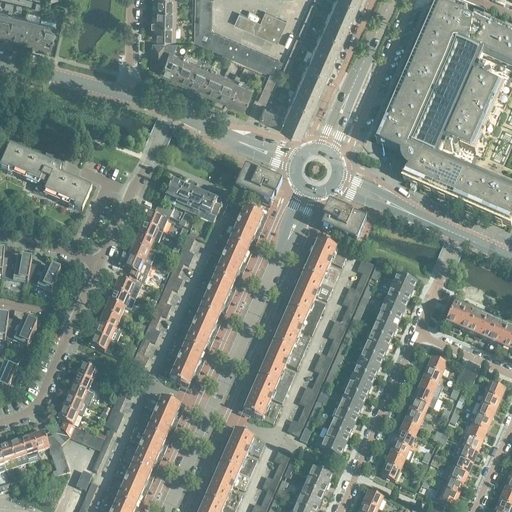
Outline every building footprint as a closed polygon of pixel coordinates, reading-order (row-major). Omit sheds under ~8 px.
[(175,8),(175,0),(154,0),(154,7),(153,7),(153,8),(154,8),(175,8)] [(334,0),(331,8),(332,9),(331,13),(329,12),(329,13),(315,43),(317,44),(315,48),(314,47),(309,57),(301,77),(301,78),(302,78),(301,82),(299,82),(296,90),(287,109),(280,105),(276,114),(264,108),(259,119),(279,128),(280,126),(300,135),(305,122),(307,123),(309,118),(307,118),(319,90),(321,91),(323,87),(321,86),(334,55),(336,56),(338,52),(336,51),(349,21),(351,21),(353,17),(351,16),(358,0),(334,0)] [(381,136),(377,145),(378,145),(403,156),(402,158),(402,160),(402,162),(403,165),(404,166),(405,168),(406,169),(408,170),(410,172),(404,180),(404,181),(412,185),(412,187),(411,186),(411,187),(414,188),(418,189),(418,187),(426,191),(425,192),(424,192),(428,194),(431,195),(431,193),(440,197),(439,199),(439,198),(439,199),(442,200),(445,201),(446,199),(454,203),(454,205),(453,205),(456,207),(460,208),(459,207),(460,206),(469,209),(468,211),(467,211),(470,213),(474,214),(474,212),(483,216),(482,217),(485,219),(488,220),(489,218),(497,222),(496,224),(496,223),(496,224),(499,225),(503,226),(502,226),(503,224),(511,228),(511,194),(504,191),(503,193),(500,191),(501,189),(490,185),(489,186),(486,185),(486,183),(476,178),(475,180),(472,179),(472,177),(461,172),(460,174),(457,173),(458,171),(447,166),(446,168),(443,166),(444,164),(438,162),(444,149),(447,150),(446,150),(453,153),(454,149),(455,149),(455,150),(455,151),(455,152),(455,153),(456,153),(457,154),(458,154),(459,153),(460,152),(460,151),(460,150),(460,149),(459,148),(460,147),(476,154),(504,88),(488,81),(489,80),(490,80),(491,80),(491,79),(492,79),(492,78),(493,77),(493,76),(492,76),(492,75),(491,75),(491,74),(490,74),(489,74),(488,75),(487,76),(487,75),(488,72),(482,69),(479,68),(485,55),(490,58),(491,56),(494,57),(494,59),(505,64),(506,62),(509,63),(508,65),(511,67),(511,30),(506,28),(507,28),(506,30),(490,23),(491,22),(491,21),(485,18),(484,19),(485,19),(484,21),(440,1),(436,9),(435,9),(435,8),(433,11),(432,15),(434,15),(427,31),(425,30),(423,33),(422,36),(423,36),(424,37),(418,51),(416,51),(417,50),(416,50),(414,53),(413,57),(414,57),(414,56),(416,57),(408,74),(406,73),(407,73),(406,73),(405,76),(403,79),(404,80),(404,79),(406,80),(402,87),(401,86),(399,89),(398,92),(398,93),(398,92),(400,93),(393,110),(391,109),(389,112),(388,115),(390,116),(384,130),(382,129),(380,132),(379,136),(379,135),(381,136)] [(175,38),(175,8),(154,8),(154,20),(152,20),(152,24),(152,25),(154,25),(154,37),(152,37),(152,38),(175,38)] [(20,41),(26,19),(0,12),(0,34),(4,35),(3,38),(4,38),(4,37),(8,38),(7,39),(8,39),(9,37),(20,39),(20,41)] [(255,21),(254,21),(250,32),(256,34),(260,36),(261,37),(261,36),(265,38),(265,39),(277,44),(286,22),(285,22),(281,20),(280,19),(280,20),(276,18),(265,13),(260,23),(259,23),(255,21)] [(236,19),(247,24),(250,19),(238,14),(238,15),(239,15),(237,19),(236,19)] [(55,26),(26,19),(20,41),(21,40),(33,42),(32,45),(33,45),(33,44),(37,45),(37,46),(38,44),(50,47),(49,48),(50,49),(54,33),(55,26)] [(245,30),(247,24),(236,19),(236,20),(234,24),(234,25),(245,30)] [(250,32),(254,21),(250,19),(247,24),(245,30),(250,32)] [(210,43),(214,33),(211,30),(211,29),(210,29),(200,28),(199,34),(199,44),(208,48),(210,43)] [(215,46),(220,35),(219,35),(215,34),(215,33),(214,33),(210,43),(215,46)] [(241,45),(241,44),(230,40),(225,38),(224,37),(224,38),(220,36),(220,35),(215,46),(220,48),(226,50),(231,53),(236,55),(242,57),(247,60),(252,49),(245,46),(245,47),(241,45)] [(161,70),(169,52),(165,51),(165,47),(152,47),(151,66),(161,70)] [(252,62),(256,51),(252,50),(252,49),(247,60),(252,62)] [(257,64),(262,53),(261,53),(261,54),(257,52),(257,51),(256,51),(252,62),(257,64)] [(169,52),(161,70),(159,73),(160,73),(160,72),(172,77),(171,79),(171,78),(173,79),(175,80),(175,81),(176,79),(188,84),(187,85),(196,64),(169,52)] [(262,66),(267,56),(262,54),(262,53),(257,64),(262,66)] [(268,69),(272,58),(268,56),(267,56),(262,66),(268,69)] [(277,76),(283,63),(277,60),(277,61),(273,59),(273,58),(272,58),(268,69),(266,72),(277,76)] [(215,97),(224,76),(210,70),(212,65),(208,64),(206,68),(196,64),(187,85),(188,84),(199,89),(198,91),(199,91),(199,90),(203,92),(202,93),(203,93),(204,91),(215,96),(214,97),(215,97)] [(252,88),(237,82),(224,76),(215,97),(215,96),(227,101),(226,103),(230,104),(230,105),(231,103),(243,108),(242,109),(242,110),(252,88)] [(62,171),(63,166),(65,160),(46,155),(44,162),(10,147),(0,168),(0,170),(8,174),(9,171),(38,184),(37,186),(37,187),(35,193),(44,197),(45,197),(44,196),(45,194),(75,207),(73,210),(82,214),(82,213),(92,190),(59,176),(61,170),(62,171)] [(235,191),(234,192),(235,192),(234,193),(235,193),(234,193),(235,193),(235,194),(236,194),(242,196),(242,197),(243,197),(248,199),(249,200),(255,202),(256,203),(262,205),(262,206),(262,205),(268,208),(269,209),(269,208),(270,209),(270,208),(271,208),(271,207),(274,201),(274,200),(277,194),(277,195),(277,194),(279,188),(280,188),(280,187),(280,186),(279,185),(278,185),(272,182),(273,182),(272,182),(266,180),(266,179),(265,179),(259,177),(259,176),(258,176),(253,174),(252,173),(246,171),(245,170),(245,171),(244,170),(244,171),(244,170),(244,171),(243,171),(243,172),(241,178),(240,178),(240,179),(238,184),(237,185),(235,191)] [(177,201),(183,186),(179,184),(174,182),(172,182),(166,197),(177,201)] [(188,206),(194,191),(190,189),(190,188),(185,186),(185,187),(183,186),(177,201),(188,206)] [(197,216),(205,196),(205,194),(200,192),(199,193),(194,191),(188,206),(186,211),(197,216)] [(217,201),(216,200),(211,198),(205,196),(197,216),(197,217),(201,219),(200,220),(213,225),(221,208),(215,205),(217,201)] [(158,206),(156,211),(170,217),(172,212),(158,206)] [(257,213),(256,215),(255,215),(252,213),(252,214),(233,206),(227,219),(238,224),(237,228),(226,223),(225,224),(218,240),(252,255),(268,218),(257,213)] [(329,209),(329,210),(326,215),(326,216),(324,222),(323,222),(323,223),(321,229),(321,228),(320,229),(320,230),(320,231),(321,231),(322,232),(322,231),(328,234),(334,237),(335,237),(341,240),(342,240),(347,243),(348,243),(354,246),(355,246),(356,246),(357,245),(357,244),(359,239),(360,239),(360,238),(362,232),(363,232),(363,231),(365,225),(366,225),(366,224),(366,223),(365,223),(364,222),(358,220),(358,219),(358,220),(352,217),(351,217),(345,214),(344,214),(339,211),(338,211),(332,208),(331,208),(330,208),(329,209)] [(163,234),(170,217),(156,211),(153,217),(148,214),(147,216),(145,221),(143,225),(158,232),(163,234)] [(158,232),(143,225),(142,227),(140,232),(138,237),(153,243),(158,232)] [(148,254),(153,243),(138,237),(138,238),(137,238),(135,243),(134,247),(148,254)] [(331,265),(333,266),(342,269),(342,268),(347,256),(342,254),(338,252),(337,251),(329,248),(329,247),(325,246),(326,243),(315,238),(298,275),(332,290),(339,274),(340,274),(340,273),(329,269),(331,265)] [(237,289),(252,255),(218,240),(218,241),(213,252),(212,253),(223,258),(222,262),(211,257),(210,258),(203,274),(237,289)] [(148,254),(134,247),(133,249),(132,249),(130,254),(131,254),(129,259),(143,265),(150,268),(155,257),(148,254)] [(194,256),(189,254),(182,251),(180,257),(191,262),(194,256)] [(191,262),(180,257),(177,263),(184,266),(189,268),(191,262)] [(4,260),(2,278),(2,281),(28,285),(28,281),(31,267),(32,262),(17,259),(16,262),(10,261),(11,261),(4,260)] [(142,278),(139,276),(143,265),(129,259),(128,260),(125,265),(126,265),(124,270),(128,272),(125,277),(143,285),(145,280),(141,278),(142,278)] [(371,273),(373,267),(362,262),(360,268),(371,273)] [(37,268),(31,267),(28,281),(35,283),(36,280),(40,282),(37,288),(51,294),(60,273),(47,267),(44,273),(37,269),(37,268)] [(368,278),(371,273),(360,268),(357,273),(363,276),(368,278)] [(222,324),(237,289),(203,274),(203,275),(198,287),(197,287),(208,292),(207,296),(196,291),(195,292),(189,308),(188,308),(222,324)] [(316,298),(327,303),(332,290),(298,275),(284,310),(317,325),(325,307),(314,302),(316,298)] [(397,277),(388,297),(407,305),(410,298),(412,299),(412,298),(411,298),(413,294),(414,294),(412,293),(416,285),(397,277),(393,275),(393,276),(397,277)] [(136,302),(143,285),(125,277),(123,283),(119,281),(117,286),(116,286),(114,291),(114,292),(136,302)] [(182,282),(177,280),(171,277),(168,283),(180,288),(182,282)] [(180,288),(168,283),(166,289),(172,291),(177,294),(180,288)] [(359,300),(361,295),(355,292),(350,290),(348,295),(359,300)] [(136,302),(114,292),(112,297),(109,302),(110,302),(109,303),(124,310),(131,313),(136,302)] [(356,306),(359,300),(348,295),(345,301),(356,306)] [(404,312),(407,305),(388,297),(380,316),(399,324),(402,317),(404,318),(404,317),(403,317),(405,313),(406,314),(406,313),(404,312)] [(354,311),(356,306),(345,301),(343,307),(348,309),(354,311)] [(120,321),(124,310),(109,303),(107,308),(105,313),(104,314),(120,321)] [(171,308),(166,306),(160,303),(157,309),(169,314),(171,308)] [(207,358),(222,324),(188,308),(188,309),(183,321),(182,321),(193,326),(192,330),(181,325),(180,326),(181,326),(174,342),(173,342),(173,343),(207,358)] [(467,335),(475,317),(470,315),(470,314),(470,313),(470,314),(460,309),(459,310),(454,308),(446,325),(454,329),(454,331),(455,330),(458,332),(458,333),(459,333),(459,331),(467,335)] [(169,314),(157,309),(155,314),(161,317),(166,319),(169,314)] [(301,332),(312,337),(317,325),(284,310),(269,344),(302,359),(308,346),(309,345),(298,340),(301,332)] [(115,332),(120,321),(104,314),(102,319),(100,324),(100,325),(115,332)] [(396,332),(399,324),(380,316),(371,335),(390,344),(394,337),(395,337),(396,337),(395,336),(396,333),(397,333),(397,332),(396,332)] [(489,344),(496,327),(491,324),(491,323),(483,319),(481,319),(482,318),(481,318),(480,320),(475,317),(467,335),(476,338),(474,340),(475,340),(476,339),(479,341),(479,342),(480,342),(480,340),(489,344)] [(0,342),(5,343),(6,339),(8,321),(8,319),(0,318),(0,342)] [(15,322),(8,321),(6,339),(27,348),(37,327),(23,321),(22,323),(15,322)] [(347,328),(341,325),(336,323),(333,328),(344,333),(347,328)] [(110,343),(115,332),(100,325),(97,330),(95,335),(95,336),(110,343)] [(509,353),(511,347),(511,333),(511,332),(511,331),(511,332),(502,328),(503,328),(502,327),(501,329),(496,327),(489,344),(497,348),(495,349),(496,350),(497,349),(500,350),(500,351),(501,351),(501,350),(509,353)] [(344,333),(333,328),(331,334),(342,339),(344,333)] [(160,334),(155,332),(148,329),(146,335),(157,339),(160,334)] [(342,339),(331,334),(328,340),(334,342),(340,345),(342,339)] [(155,345),(157,339),(146,335),(143,340),(150,343),(155,345)] [(387,351),(390,344),(371,335),(363,355),(382,363),(385,356),(387,357),(387,356),(386,355),(388,352),(389,352),(389,351),(387,351)] [(110,343),(95,336),(93,341),(92,341),(90,346),(90,348),(105,354),(110,343)] [(191,395),(207,358),(173,343),(168,355),(167,356),(178,361),(177,364),(166,359),(158,377),(177,386),(176,386),(180,387),(179,390),(191,395)] [(286,367),(288,368),(297,371),(302,359),(269,344),(254,378),(288,393),(288,392),(295,376),(296,375),(284,371),(286,367)] [(129,365),(134,354),(129,351),(124,363),(129,365)] [(148,360),(144,357),(137,355),(135,360),(146,365),(148,360)] [(379,370),(382,363),(363,355),(355,374),(374,382),(377,375),(379,376),(379,375),(378,375),(379,371),(380,371),(381,371),(379,370)] [(332,361),(327,358),(321,356),(319,362),(330,366),(332,361)] [(146,365),(135,360),(132,366),(143,371),(146,365)] [(432,360),(428,371),(442,377),(446,366),(432,360)] [(328,372),(330,366),(319,362),(316,367),(328,372)] [(0,387),(9,391),(18,369),(4,363),(1,370),(0,369),(0,387)] [(79,372),(77,377),(98,386),(100,381),(99,381),(102,375),(82,366),(81,367),(79,372)] [(328,372),(316,367),(314,373),(319,375),(325,378),(328,372)] [(462,370),(457,382),(463,384),(468,372),(462,370)] [(441,378),(442,377),(428,371),(423,382),(437,388),(438,384),(443,386),(445,380),(441,378)] [(371,389),(374,382),(355,374),(346,393),(365,402),(368,395),(370,395),(369,394),(371,390),(372,391),(372,390),(371,389)] [(472,388),(476,379),(477,376),(471,374),(466,385),(472,388)] [(93,397),(98,386),(77,377),(76,378),(74,383),(72,388),(92,397),(93,397)] [(271,401),(273,402),(282,406),(283,405),(288,393),(254,378),(237,415),(249,420),(250,418),(251,418),(250,418),(254,420),(254,419),(262,423),(262,422),(273,427),(280,409),(269,405),(271,401)] [(116,395),(122,383),(116,381),(111,392),(112,392),(116,395)] [(432,399),(437,388),(423,382),(418,392),(432,399)] [(133,395),(135,389),(124,384),(122,390),(133,395)] [(491,386),(486,396),(500,402),(505,392),(491,386)] [(89,403),(92,397),(72,388),(72,389),(71,389),(69,394),(67,399),(83,406),(86,407),(88,403),(89,403)] [(318,394),(312,391),(307,389),(304,395),(316,400),(318,394)] [(130,401),(133,395),(122,390),(119,396),(126,399),(130,401)] [(427,409),(432,399),(418,392),(413,403),(427,409)] [(362,409),(365,402),(346,393),(338,412),(357,421),(360,414),(362,415),(362,414),(361,413),(363,410),(364,410),(364,409),(362,409)] [(174,403),(173,405),(172,405),(173,405),(169,403),(169,404),(150,395),(144,409),(155,413),(153,418),(142,413),(134,430),(169,445),(185,408),(174,403)] [(313,405),(316,400),(304,395),(302,401),(313,405)] [(495,413),(500,402),(486,396),(481,407),(495,413)] [(78,417),(83,406),(67,399),(67,400),(64,405),(65,405),(62,410),(78,417)] [(313,405),(302,401),(299,406),(305,409),(310,411),(313,405)] [(423,420),(427,409),(413,403),(409,414),(423,420)] [(491,424),(495,413),(481,407),(477,405),(472,416),(476,418),(491,424)] [(83,419),(78,417),(62,410),(62,411),(60,416),(58,421),(63,424),(61,430),(70,440),(75,429),(78,430),(83,419)] [(124,416),(119,414),(112,411),(110,417),(121,422),(124,416)] [(354,428),(357,421),(338,412),(329,432),(348,440),(351,433),(353,434),(354,433),(353,432),(354,429),(355,429),(356,428),(354,428)] [(418,430),(423,420),(409,414),(404,424),(418,430)] [(312,415),(308,423),(309,423),(314,425),(318,417),(312,415)] [(121,422),(110,417),(108,423),(119,428),(121,422)] [(486,435),(491,424),(476,418),(472,428),(486,435)] [(304,427),(298,425),(292,422),(290,428),(301,433),(304,427)] [(119,428),(108,423),(105,428),(111,431),(115,433),(116,433),(119,428)] [(414,441),(418,430),(404,424),(400,435),(414,441)] [(248,454),(250,455),(259,459),(260,458),(259,458),(262,453),(262,452),(264,446),(265,446),(254,441),(246,437),(243,436),(242,436),(244,433),(232,428),(216,465),(250,480),(252,476),(257,464),(257,463),(246,458),(248,454)] [(301,433),(290,428),(287,434),(299,439),(301,433)] [(481,445),(486,435),(472,428),(467,439),(481,445)] [(80,431),(78,430),(75,429),(70,440),(75,442),(80,431)] [(70,440),(61,430),(56,434),(65,444),(70,440)] [(154,479),(169,445),(134,430),(129,443),(139,447),(138,451),(128,447),(120,464),(154,479)] [(312,433),(311,433),(305,430),(300,442),(306,445),(312,433)] [(82,445),(86,434),(80,431),(75,442),(82,445)] [(345,447),(348,440),(329,432),(321,451),(317,449),(317,450),(340,460),(343,452),(345,453),(345,452),(344,452),(346,448),(347,448),(345,447)] [(52,438),(46,440),(44,434),(39,436),(39,435),(33,437),(32,438),(38,454),(49,450),(49,451),(61,448),(52,438)] [(52,438),(61,448),(65,444),(56,434),(52,438)] [(88,448),(93,436),(86,434),(82,445),(88,448)] [(409,451),(414,441),(400,435),(395,445),(409,451)] [(94,450),(99,439),(93,436),(88,448),(94,450)] [(440,445),(442,440),(441,440),(435,437),(433,442),(440,445)] [(477,456),(481,445),(467,439),(462,437),(458,448),(462,450),(463,449),(477,456)] [(40,460),(38,454),(32,438),(27,440),(27,439),(22,441),(21,442),(26,457),(32,455),(34,461),(39,459),(39,460),(40,460)] [(105,442),(99,439),(94,450),(100,453),(105,442)] [(26,457),(21,442),(16,443),(11,445),(10,446),(15,461),(26,457)] [(404,462),(409,451),(395,445),(390,456),(404,462)] [(15,461),(10,446),(5,447),(4,447),(0,448),(0,455),(3,465),(15,461)] [(63,454),(61,448),(49,451),(52,458),(63,454)] [(472,466),(477,456),(463,449),(462,450),(458,460),(472,466)] [(288,463),(289,459),(290,457),(279,452),(277,458),(288,463)] [(65,461),(63,454),(52,458),(54,464),(65,461)] [(400,473),(404,462),(390,456),(386,467),(400,473)] [(285,468),(288,463),(277,458),(274,464),(280,466),(285,468)] [(467,477),(472,466),(458,460),(453,458),(449,469),(453,471),(467,477)] [(67,467),(65,461),(54,464),(56,471),(67,467)] [(135,511),(139,511),(154,479),(120,464),(114,477),(126,482),(124,486),(113,481),(112,482),(113,482),(106,498),(105,498),(105,499),(135,511)] [(233,488),(235,489),(244,493),(244,492),(249,481),(250,481),(250,480),(216,465),(201,500),(229,511),(235,511),(242,497),(231,492),(233,488)] [(70,474),(67,467),(56,471),(57,472),(53,474),(55,479),(70,474)] [(395,484),(400,473),(386,467),(381,478),(395,484)] [(463,488),(467,477),(453,471),(449,469),(448,469),(444,480),(449,482),(449,481),(463,488)] [(313,470),(304,489),(323,498),(326,490),(328,492),(328,491),(327,490),(329,487),(330,487),(330,486),(328,486),(332,478),(313,470)] [(83,474),(78,487),(77,489),(76,488),(76,489),(86,493),(85,492),(92,478),(83,473),(83,474)] [(279,484),(273,482),(267,479),(265,485),(276,490),(279,484)] [(10,484),(12,491),(24,487),(21,481),(10,484)] [(458,498),(463,488),(449,481),(449,482),(444,492),(458,498)] [(98,488),(92,485),(87,496),(93,499),(98,488)] [(274,496),(276,490),(265,485),(262,491),(268,493),(274,496)] [(320,505),(323,498),(304,489),(296,509),(303,511),(316,511),(318,510),(320,511),(320,510),(319,509),(320,506),(322,506),(322,505),(320,505)] [(453,509),(458,498),(444,492),(439,503),(453,509)] [(511,509),(511,496),(504,493),(499,504),(511,509)] [(368,494),(364,505),(378,511),(383,500),(368,494)] [(135,511),(105,499),(100,511),(101,511),(135,511)] [(229,511),(201,500),(195,511),(229,511)]
